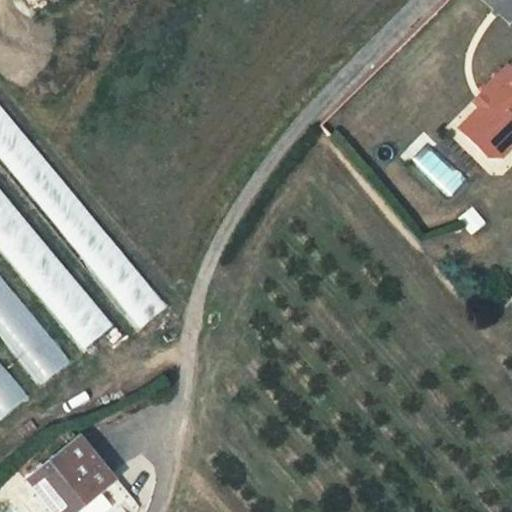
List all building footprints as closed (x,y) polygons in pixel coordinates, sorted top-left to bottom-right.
[(511,101),(511,102),(494,114),(499,120),(487,129),(463,148),(485,179),(502,185),(511,177),(511,167),(511,166),(511,165),(511,101)] [(163,310),(0,102),(0,163),(133,333),(163,310)] [(487,129),(499,120),(494,114),(482,123),(487,129)] [(0,187),(0,253),(78,353),(110,328),(0,187)] [(63,366),(0,282),(0,347),(31,389),(63,366)] [(0,368),(0,416),(24,399),(0,368)] [(103,480),(65,436),(58,443),(95,487),(103,480)] [(58,443),(14,481),(39,511),(65,511),(95,487),(58,443)]
